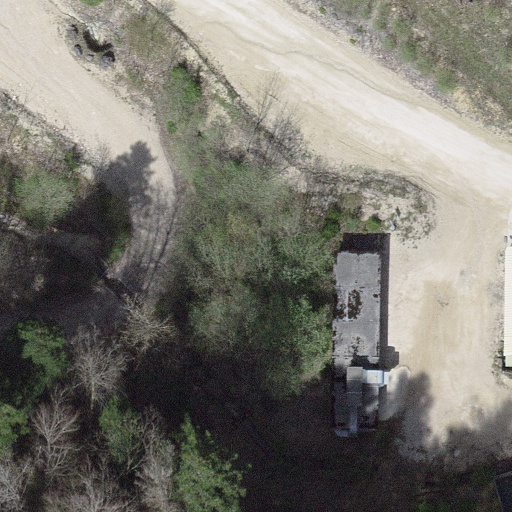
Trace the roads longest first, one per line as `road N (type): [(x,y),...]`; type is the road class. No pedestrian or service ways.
road 1 (track): [(0,332),(72,341),(184,264),(150,172),(15,75),(0,21)]
road 2 (track): [(183,0),(424,154)]
